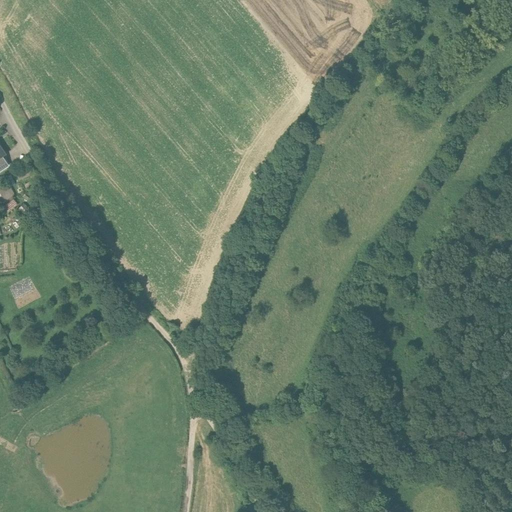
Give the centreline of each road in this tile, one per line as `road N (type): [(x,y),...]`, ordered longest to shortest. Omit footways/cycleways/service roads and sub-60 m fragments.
road 1 (track): [(402,0),(276,157),(231,245),(187,369)]
road 2 (track): [(46,184),(187,369)]
road 3 (track): [(511,203),(472,290),(511,409)]
road 4 (track): [(187,369),(196,401),(184,511)]
road 5 (track): [(196,401),(262,511)]
